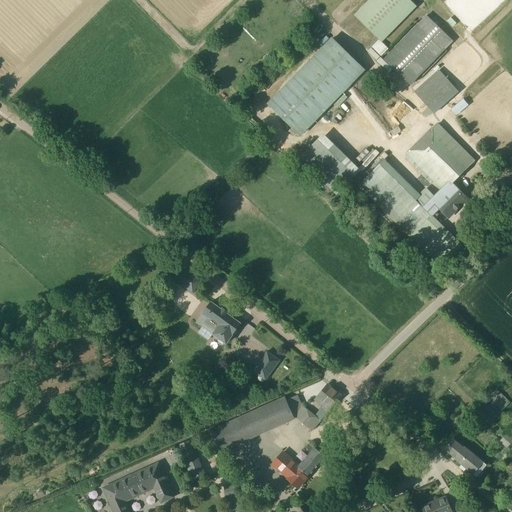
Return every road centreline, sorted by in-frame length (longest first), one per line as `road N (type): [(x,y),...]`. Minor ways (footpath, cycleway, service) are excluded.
road 1 (unclassified): [(0,104),(351,387)]
road 2 (unclassified): [(351,387),(511,230)]
road 3 (unclassified): [(351,387),(455,468)]
